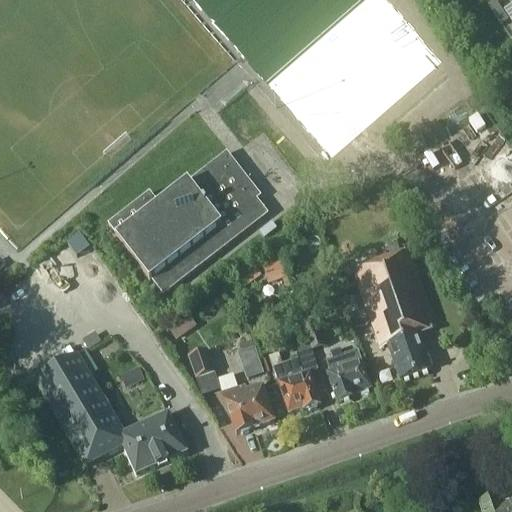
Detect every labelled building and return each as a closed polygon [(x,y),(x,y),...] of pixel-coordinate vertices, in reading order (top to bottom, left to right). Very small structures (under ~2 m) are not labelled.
[(494,6),(487,11),(494,20),(500,16),(494,6)] [(507,25),(500,16),(494,20),(500,30),(507,25)] [(244,138),(272,115),(260,101),(232,124),(244,138)] [(148,284),(150,283),(162,298),(267,217),(256,203),(260,199),(226,156),(158,208),(148,195),(106,227),(124,249),(122,250),(148,284)] [(387,348),(399,383),(429,373),(417,337),(436,331),(408,251),(351,271),(379,351),(387,348)] [(269,286),(286,280),(278,257),(262,267),(269,286)] [(236,286),(240,292),(261,277),(257,271),(236,286)] [(349,273),(336,277),(342,294),(355,290),(349,273)] [(190,318),(170,333),(177,343),(197,329),(190,318)] [(314,321),(302,326),(310,346),(321,342),(314,321)] [(297,361),(282,367),(278,355),(268,358),(288,416),(302,412),(302,413),(305,412),(308,413),(315,410),(317,408),(320,407),(310,375),(317,372),(311,353),(301,347),(296,357),(297,361)] [(331,361),(325,363),(330,375),(327,376),(336,403),(339,402),(341,403),(348,400),(349,398),(370,391),(357,353),(342,358),(340,350),(329,354),(331,361)] [(197,385),(216,378),(207,352),(188,359),(197,385)] [(77,358),(33,384),(84,469),(122,449),(135,478),(186,455),(168,416),(122,436),(77,358)] [(261,366),(245,372),(248,381),(264,375),(261,366)] [(131,373),(137,385),(144,382),(138,369),(131,373)] [(223,401),(235,437),(274,423),(261,387),(245,393),(244,387),(234,391),(236,396),(223,401)] [(511,511),(511,506),(502,510),(499,502),(479,510),(480,511),(511,511)]
